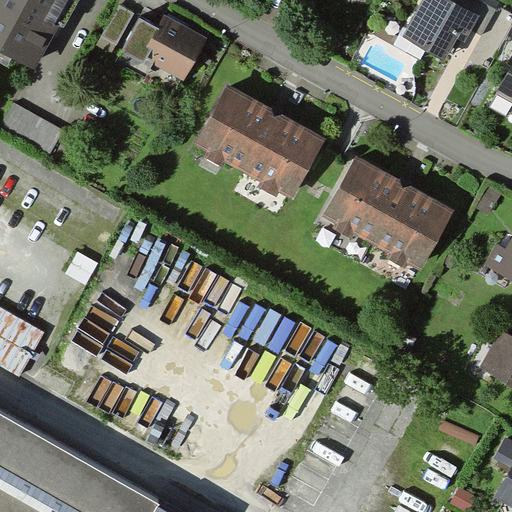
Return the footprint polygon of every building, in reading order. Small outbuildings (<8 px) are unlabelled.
[(0,0),(0,57),(28,73),(68,0),(0,0)] [(482,19),(444,0),(429,0),(407,43),(456,68),(482,19)] [(207,36),(169,15),(136,75),(174,96),(207,36)] [(511,77),(501,99),(511,104),(511,77)] [(325,140),(225,85),(189,150),(290,205),(325,140)] [(454,212),(353,158),(317,223),(419,277),(454,212)] [(511,283),(511,237),(505,251),(497,247),(485,269),(511,283)] [(0,313),(0,365),(19,376),(41,336),(0,313)] [(511,336),(505,333),(483,373),(511,388),(511,336)] [(175,511),(0,413),(0,511),(175,511)] [(511,473),(497,501),(511,508),(511,473)]
